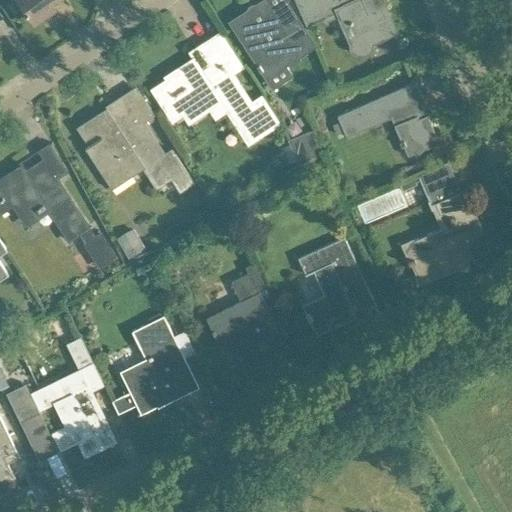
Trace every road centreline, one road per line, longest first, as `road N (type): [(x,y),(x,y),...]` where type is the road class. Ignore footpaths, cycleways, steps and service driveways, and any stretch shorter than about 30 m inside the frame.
road 1 (tertiary): [(133,511),(511,293)]
road 2 (tertiary): [(511,161),(441,0)]
road 3 (residential): [(0,114),(128,20)]
